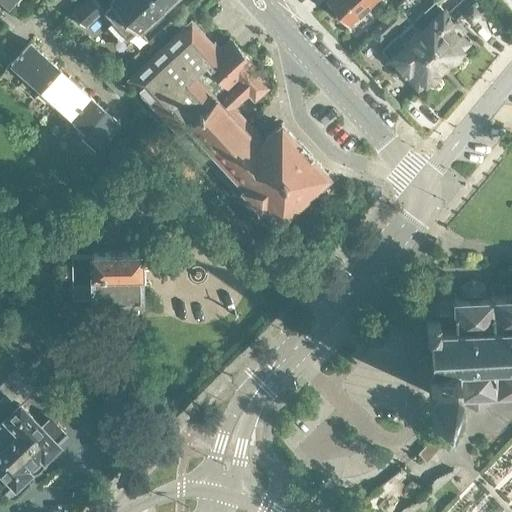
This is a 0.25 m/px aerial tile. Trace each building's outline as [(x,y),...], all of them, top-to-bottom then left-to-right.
[(95,0),(86,0),(73,13),(84,26),(103,8),(95,0)] [(110,0),(113,3),(104,11),(128,38),(168,0),(110,0)] [(329,0),(342,13),(341,17),(345,21),(352,21),(356,17),(356,14),(371,0),(375,0),(382,7),(389,0),(329,0)] [(458,35),(462,31),(434,1),(411,22),(420,31),(419,31),(447,61),(460,49),(459,47),(464,42),(458,35)] [(460,13),(468,22),(477,14),(469,5),(460,13)] [(380,24),(388,32),(407,15),(399,6),(380,24)] [(200,163),(211,152),(247,119),(235,106),(250,93),(253,96),(267,83),(252,66),(255,64),(231,37),(216,51),(210,44),(212,42),(192,20),(128,79),(178,133),(174,136),(200,163)] [(418,88),(429,78),(432,78),(436,74),(436,71),(447,61),(419,31),(412,23),(382,50),(418,88)] [(67,30),(61,24),(56,29),(62,36),(67,30)] [(118,68),(122,72),(125,75),(168,35),(161,28),(118,68)] [(74,37),(67,30),(62,36),(69,42),(74,37)] [(80,44),(74,37),(69,42),(75,49),(80,44)] [(11,62),(26,76),(45,55),(30,41),(11,62)] [(81,56),(87,50),(80,44),(75,49),(81,56)] [(94,57),(87,50),(81,56),(88,63),(94,57)] [(26,76),(41,89),(60,68),(45,55),(26,76)] [(95,69),(100,64),(94,57),(88,63),(95,69)] [(101,75),(106,70),(100,64),(95,69),(101,75)] [(41,89),(56,102),(75,82),(60,68),(41,89)] [(116,79),(122,72),(118,68),(111,74),(116,79)] [(112,77),(106,70),(101,75),(107,82),(112,77)] [(120,84),(112,77),(107,82),(114,89),(120,84)] [(56,102),(71,116),(90,95),(75,82),(56,102)] [(120,84),(114,89),(120,95),(125,90),(120,84)] [(71,116),(86,129),(105,108),(90,95),(71,116)] [(105,108),(86,129),(101,143),(120,122),(105,108)] [(247,119),(211,152),(244,187),(261,206),(266,201),(281,217),(328,173),(281,122),(264,138),(247,119)] [(142,139),(136,132),(124,143),(130,150),(142,139)] [(108,184),(84,205),(98,222),(123,201),(108,184)] [(140,300),(140,252),(92,252),(92,300),(95,300),(95,310),(138,310),(138,300),(140,300)] [(511,294),(486,295),(484,285),(472,279),(461,285),(461,296),(437,297),(432,300),(428,308),(428,315),(425,315),(426,331),(429,331),(430,361),(427,361),(428,394),(463,392),(465,403),(477,409),(489,401),(490,391),(511,389),(511,294)] [(19,403),(38,385),(26,373),(31,369),(23,360),(0,381),(0,389),(16,406),(4,417),(5,417),(0,421),(0,447),(1,449),(0,449),(0,489),(2,492),(12,482),(15,485),(58,443),(19,403)] [(419,451),(426,461),(448,438),(462,408),(449,402),(445,412),(443,417),(439,424),(435,431),(429,440),(422,447),(419,451)]
